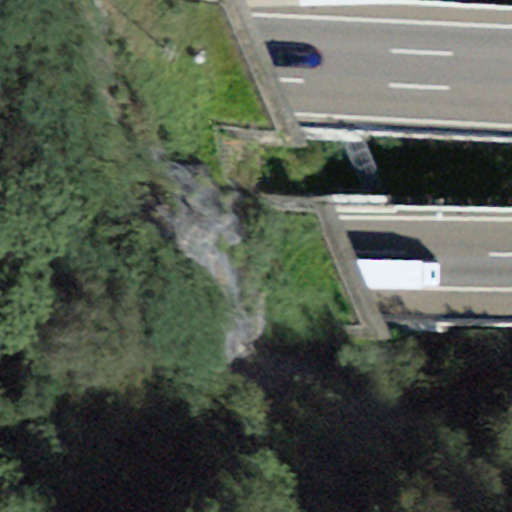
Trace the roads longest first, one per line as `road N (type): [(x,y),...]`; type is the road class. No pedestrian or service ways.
road 1 (motorway): [(511,76),(0,43)]
road 2 (motorway): [(0,239),(511,256)]
